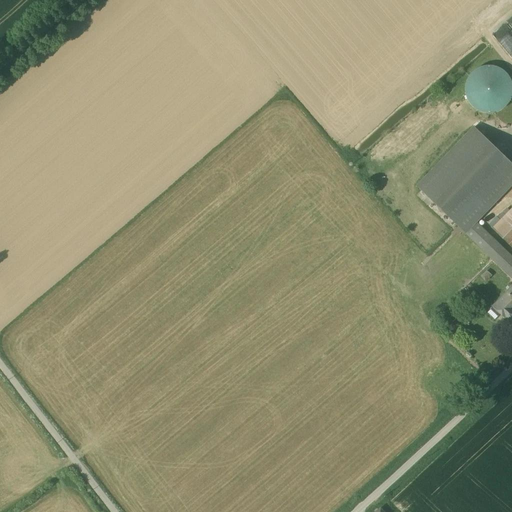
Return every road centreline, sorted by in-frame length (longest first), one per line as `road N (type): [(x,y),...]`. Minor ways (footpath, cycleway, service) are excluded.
road 1 (unclassified): [(511,368),(355,511)]
road 2 (unclassified): [(112,511),(0,365)]
